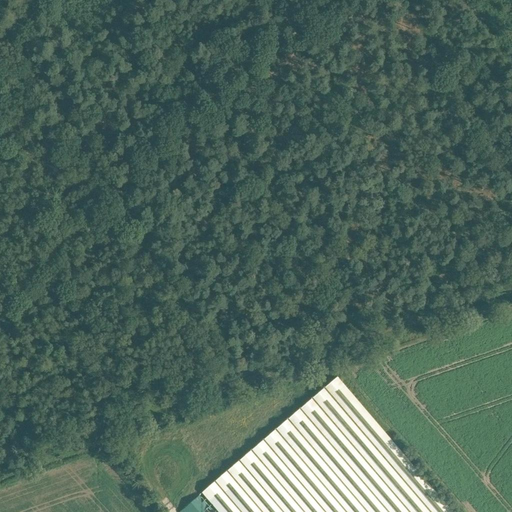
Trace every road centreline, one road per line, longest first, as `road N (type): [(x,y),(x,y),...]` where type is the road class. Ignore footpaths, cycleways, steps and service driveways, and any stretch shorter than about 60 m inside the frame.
road 1 (track): [(0,453),(190,397),(511,282)]
road 2 (track): [(225,385),(12,27),(33,0)]
road 3 (track): [(511,172),(403,0)]
